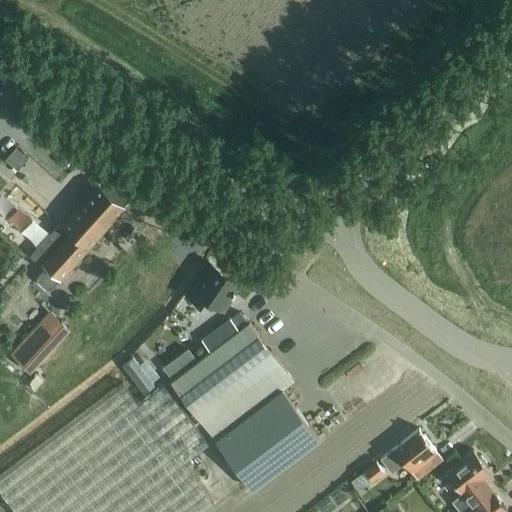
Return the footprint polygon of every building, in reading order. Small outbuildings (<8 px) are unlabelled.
[(17,169),(28,157),(16,146),(5,158),(17,169)] [(60,221),(30,255),(41,265),(44,268),(37,276),(37,280),(47,288),(51,288),(60,279),(89,247),(88,246),(125,205),(113,194),(121,185),(106,172),(98,181),(62,222),(60,221)] [(206,295),(224,308),(242,281),(209,260),(187,293),(201,302),(206,295)] [(210,350),(171,380),(255,489),(321,439),(282,388),(294,379),(249,320),(248,321),(240,311),(231,318),(230,317),(202,339),(210,350)] [(24,354),(35,364),(68,328),(57,318),(43,333),(36,326),(11,353),(19,360),(24,354)] [(327,361),(346,346),(329,325),(310,340),(327,361)] [(123,382),(0,475),(0,487),(18,511),(199,511),(214,501),(184,462),(209,442),(163,382),(138,401),(123,382)] [(404,461),(417,478),(442,457),(419,427),(380,457),(391,471),(404,461)] [(501,511),(507,508),(492,490),(491,491),(481,479),(490,471),(486,465),(487,462),(481,454),(478,455),(473,449),(445,471),(462,492),(451,500),(460,511),(501,511)] [(376,460),(364,470),(371,480),(384,470),(376,460)]
